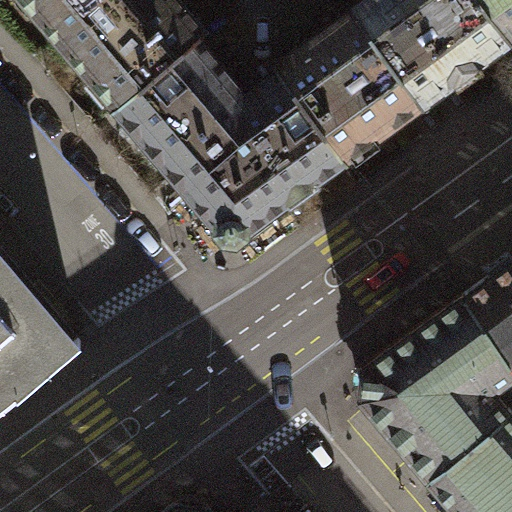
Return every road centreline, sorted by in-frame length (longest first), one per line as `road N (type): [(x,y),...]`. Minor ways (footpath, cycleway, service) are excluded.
road 1 (tertiary): [(213,369),(511,150)]
road 2 (residential): [(213,369),(0,126)]
road 3 (tertiary): [(17,511),(213,369)]
road 4 (residential): [(335,511),(213,369)]
